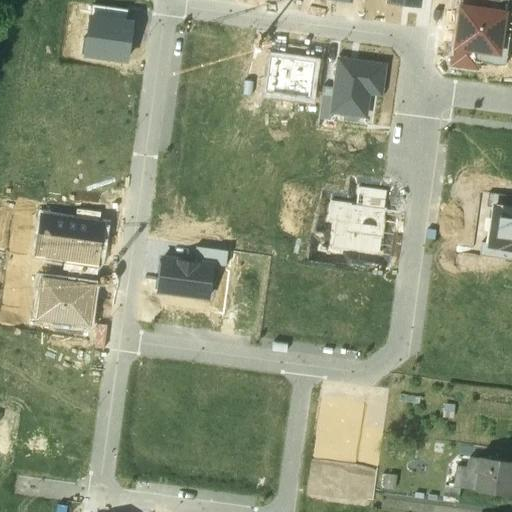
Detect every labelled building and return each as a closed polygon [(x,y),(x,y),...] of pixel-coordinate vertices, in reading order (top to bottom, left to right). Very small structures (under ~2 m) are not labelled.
[(465,0),(464,7),(499,12),(501,0),(465,0)] [(91,3),(90,15),(125,19),(127,7),(91,3)] [(500,28),(503,12),(499,12),(464,7),(460,6),(457,31),(454,31),(452,43),(454,43),(451,61),(474,64),(474,60),(490,62),(492,49),(496,49),(499,28),(500,28)] [(126,57),(130,20),(125,19),(90,15),(87,36),(83,36),(81,52),(126,57)] [(382,62),(337,56),(333,87),(330,108),(362,112),(365,87),(378,88),(382,62)] [(329,116),(330,108),(333,87),(322,85),(319,114),(329,116)] [(384,206),(387,189),(359,185),(356,202),(384,206)] [(387,207),(384,206),(356,202),(331,199),(328,219),(335,221),(332,247),(381,253),(387,207)] [(511,203),(493,201),(486,246),(511,249),(511,203)] [(44,250),(97,257),(102,220),(48,214),(44,250)] [(192,259),(212,262),(224,264),(226,248),(195,244),(192,259)] [(157,287),(208,295),(212,262),(192,259),(162,255),(157,287)] [(38,313),(88,319),(93,279),(43,273),(38,313)] [(511,460),(469,454),(467,466),(456,464),(453,485),(459,486),(511,494),(511,485),(511,460)] [(458,496),(459,486),(453,485),(444,484),(443,494),(458,496)]
